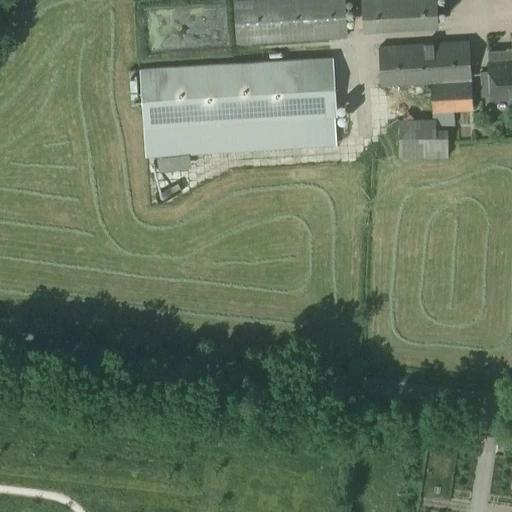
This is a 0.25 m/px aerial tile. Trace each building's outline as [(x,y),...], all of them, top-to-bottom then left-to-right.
[(343,0),(268,0),(233,2),(236,46),(346,39),(343,0)] [(435,0),(361,0),(363,32),(437,27),(435,0)] [(470,42),(379,47),(381,87),(430,85),(432,113),(453,112),(473,111),(470,42)] [(511,51),(488,53),(488,63),(489,100),(511,98),(511,51)] [(331,56),(136,68),(140,128),(334,116),(331,56)] [(454,124),(453,112),(432,113),(433,125),(454,124)] [(432,118),(396,119),(397,158),(446,157),(446,135),(432,136),(432,118)] [(308,193),(306,213),(361,218),(363,204),(366,182),(340,180),(339,196),(308,193)]
